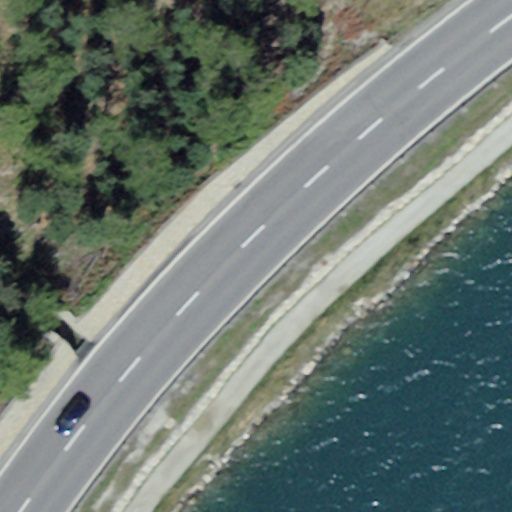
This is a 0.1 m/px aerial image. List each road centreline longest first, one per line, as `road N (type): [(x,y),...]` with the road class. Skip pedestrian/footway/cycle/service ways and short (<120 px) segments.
road 1 (primary): [(20,511),(157,334),(381,120),(511,21)]
road 2 (track): [(134,511),(173,452),(278,333),(511,132)]
